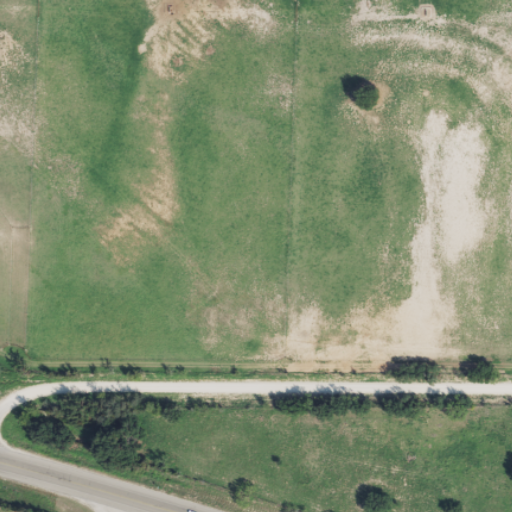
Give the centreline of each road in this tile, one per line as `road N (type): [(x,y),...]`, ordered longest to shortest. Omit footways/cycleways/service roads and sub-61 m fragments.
road 1 (residential): [(0,423),(16,410),(112,385),(511,420)]
road 2 (primary): [(183,511),(0,464)]
